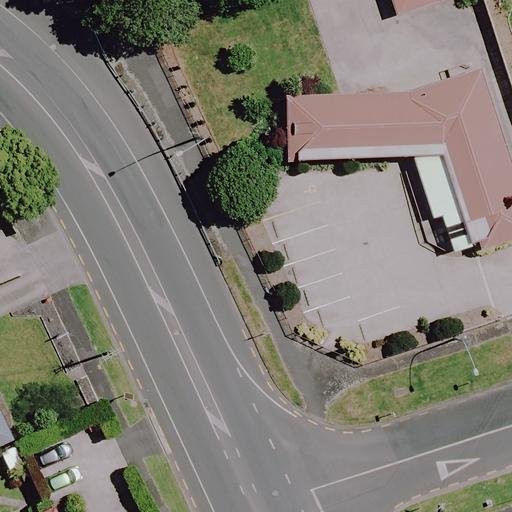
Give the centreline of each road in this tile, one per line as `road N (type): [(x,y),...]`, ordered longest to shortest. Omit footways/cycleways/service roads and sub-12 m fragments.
road 1 (secondary): [(0,57),(48,105),(96,188),(258,505)]
road 2 (residential): [(258,505),(511,423)]
